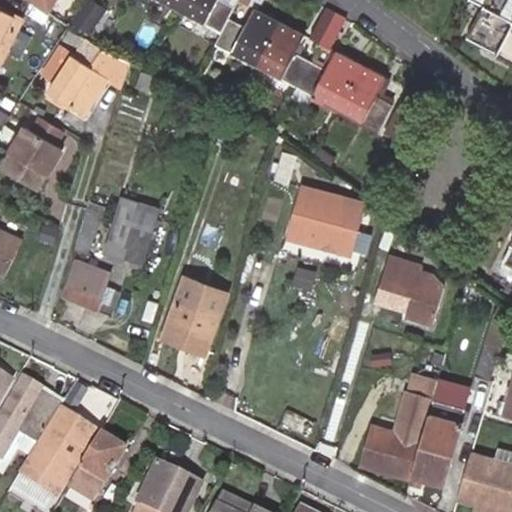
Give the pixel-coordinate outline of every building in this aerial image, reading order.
[(172,0),(169,6),(195,21),(205,0),(172,0)] [(223,3),(216,0),(205,0),(195,21),(210,29),(217,14),(223,3)] [(511,0),(477,0),(470,14),(456,40),(511,70),(511,0)] [(459,0),(457,6),(470,14),(477,0),(459,0)] [(242,3),(232,23),(219,49),(244,63),(268,17),(242,3)] [(308,38),(324,7),(316,4),(300,34),(308,38)] [(334,13),(324,7),(308,38),(318,43),(334,13)] [(0,66),(25,23),(0,9),(0,66)] [(293,31),(268,17),(244,63),(270,76),(284,50),(293,31)] [(86,40),(52,92),(84,113),(96,96),(97,96),(108,79),(121,88),(129,65),(104,51),(103,52),(86,40)] [(323,47),(314,66),(300,92),(324,105),(348,60),(323,47)] [(298,58),(284,50),(270,76),(285,84),(298,58)] [(314,66),(298,58),(285,84),(300,92),(314,66)] [(374,74),(348,60),(324,105),(350,118),(363,93),(374,74)] [(396,111),(413,80),(401,73),(385,105),(396,111)] [(379,101),(363,93),(350,118),(365,126),(379,101)] [(0,137),(12,119),(2,113),(0,116),(0,137)] [(69,156),(33,132),(15,157),(17,158),(8,170),(42,193),(51,181),(52,182),(69,156)] [(295,186),(305,156),(288,151),(279,180),(295,186)] [(308,194),(292,245),(356,265),(372,214),(308,194)] [(160,208),(122,197),(106,252),(144,263),(160,208)] [(103,222),(90,219),(78,256),(91,260),(103,222)] [(511,220),(491,261),(511,272),(511,220)] [(60,229),(45,222),(37,237),(53,245),(60,229)] [(25,244),(0,231),(0,274),(8,278),(25,244)] [(425,280),(427,274),(395,264),(384,295),(416,306),(425,280)] [(100,309),(110,286),(113,280),(82,266),(68,295),(100,309)] [(232,297),(193,280),(168,340),(208,356),(232,297)] [(425,280),(416,306),(409,326),(437,335),(449,297),(436,283),(425,280)] [(100,309),(113,315),(121,291),(110,286),(100,309)] [(506,359),(511,339),(511,316),(497,312),(480,367),(501,374),(506,359)] [(0,401),(12,382),(0,374),(0,371),(4,366),(0,364),(0,401)] [(367,466),(385,470),(387,464),(409,470),(407,476),(415,478),(425,443),(424,442),(441,382),(418,375),(401,435),(378,429),(367,466)] [(0,423),(0,454),(6,458),(20,436),(36,445),(62,404),(25,382),(0,423)] [(425,443),(415,478),(447,487),(467,411),(437,402),(426,443),(425,443)] [(316,423),(287,410),(279,425),(309,438),(316,423)] [(64,414),(25,478),(62,500),(101,436),(64,414)] [(103,438),(83,471),(109,486),(129,453),(103,438)] [(511,453),(501,451),(498,462),(511,465),(511,453)] [(511,511),(511,465),(498,462),(474,457),(460,501),(477,505),(503,511),(511,511)] [(409,470),(387,464),(385,470),(407,476),(409,470)] [(142,504),(156,511),(190,511),(203,487),(162,465),(142,504)] [(262,511),(227,490),(213,511),(262,511)]
